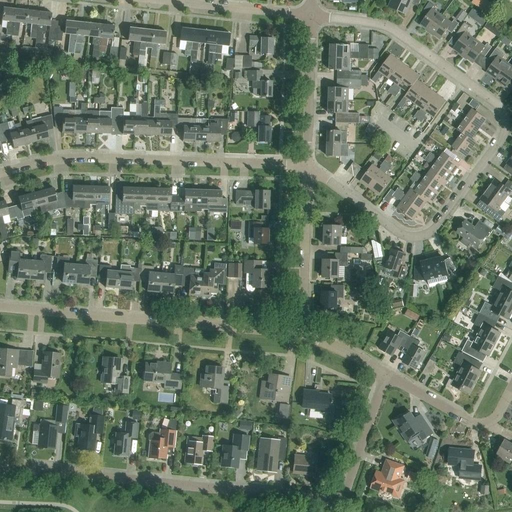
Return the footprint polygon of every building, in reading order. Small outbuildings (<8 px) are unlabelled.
[(417,7),(420,0),(391,0),(388,7),(406,15),(411,4),(417,7)] [(485,0),(472,0),(470,3),(488,15),(495,6),(485,0)] [(430,33),(442,16),(432,9),(434,6),(429,3),(422,12),(427,16),(420,26),(430,33)] [(13,22),(15,10),(9,9),(10,8),(4,7),(4,8),(3,8),(1,21),(6,21),(5,30),(6,30),(5,36),(12,36),(12,30),(13,22)] [(25,24),(27,10),(21,9),(21,10),(15,10),(13,22),(12,30),(12,36),(17,37),(18,30),(19,23),(25,24)] [(30,38),(36,39),(39,13),(32,12),(33,10),(27,10),(25,24),(32,24),(30,38)] [(461,22),(467,14),(462,11),(456,19),(461,22)] [(39,13),(36,39),(35,43),(42,44),(43,34),(45,34),(46,26),(50,26),(48,40),(56,41),(56,39),(57,26),(50,26),(51,14),(50,14),(50,13),(45,12),(44,13),(39,13)] [(442,16),(430,33),(440,40),(447,30),(451,34),(459,24),(454,20),(451,23),(442,16)] [(67,53),(73,54),(77,23),(72,22),(72,21),(67,20),(67,22),(65,22),(65,27),(57,26),(56,39),(56,41),(61,42),(62,34),(69,35),(67,53)] [(82,36),(88,37),(90,23),(84,22),(84,23),(77,23),(73,54),(79,55),(80,44),(81,44),(82,36)] [(99,52),(102,26),(95,25),(95,23),(90,23),(88,37),(92,37),(91,45),(93,45),(91,57),(98,58),(99,52)] [(463,57),(475,40),(465,33),(469,27),(464,23),(455,36),(460,40),(453,49),(463,57)] [(102,26),(99,52),(105,53),(105,47),(106,47),(107,39),(112,39),(114,27),(112,27),(112,25),(107,25),(107,26),(102,26)] [(138,56),(141,30),(136,29),(136,28),(130,27),(130,29),(129,28),(127,41),(133,41),(132,56),(138,56)] [(190,57),(193,30),(187,29),(187,28),(182,27),(181,28),(179,41),(186,42),(185,49),(184,56),(190,57)] [(204,44),(205,30),(199,29),(199,31),(193,30),(190,57),(190,62),(196,62),(196,57),(197,51),(198,43),(204,44)] [(145,47),(151,48),(153,31),(141,30),(138,56),(144,57),(145,47)] [(153,31),(151,48),(150,57),(156,58),(158,44),(164,45),(165,32),(164,32),(164,31),(159,30),(159,32),(153,31)] [(214,59),(217,33),(211,32),(211,30),(205,30),(204,44),(208,44),(208,53),(208,59),(207,65),(213,65),(214,59)] [(217,33),(214,59),(220,60),(222,46),(228,46),(229,34),(228,34),(228,32),(223,32),(223,33),(217,33)] [(272,54),(272,39),(261,39),(261,37),(249,37),(249,47),(255,47),(255,46),(257,47),(257,54),(272,54)] [(511,41),(505,37),(501,42),(507,47),(511,41)] [(475,40),(463,57),(473,64),(480,54),(484,58),(492,48),(487,44),(484,47),(475,40)] [(330,58),(350,59),(358,59),(368,59),(368,45),(359,45),(358,53),(350,53),(350,46),(344,46),(344,45),(341,45),(341,46),(330,45),(330,58)] [(116,60),(117,48),(110,47),(108,59),(116,60)] [(10,49),(0,48),(0,55),(9,57),(10,49)] [(496,80),(508,64),(502,60),(505,56),(495,49),(488,59),(493,63),(486,73),(496,80)] [(169,66),(170,54),(163,53),(162,65),(169,66)] [(388,79),(400,63),(390,55),(372,81),(376,83),(380,77),(379,77),(381,74),(388,79)] [(251,56),(242,56),(242,68),(262,68),(261,64),(258,62),(251,62),(251,56)] [(350,71),(350,59),(330,58),(329,70),(337,71),(337,80),(361,80),(361,71),(350,71)] [(232,71),(233,59),(226,59),(225,71),(232,71)] [(387,92),(391,95),(410,70),(400,63),(388,79),(395,84),(393,87),(392,86),(387,92)] [(511,78),(511,66),(508,64),(496,80),(506,87),(511,78)] [(85,69),(77,69),(76,79),(84,79),(85,69)] [(400,88),(407,93),(417,81),(420,77),(410,70),(391,95),(395,98),(399,92),(398,91),(400,88)] [(243,78),(246,78),(246,82),(252,82),(252,85),(253,85),(253,93),(253,94),(255,96),(256,96),(260,97),(271,97),(271,82),(261,81),(261,71),(247,71),(243,71),(243,78)] [(361,90),(361,80),(337,80),(337,88),(329,88),(328,101),(348,102),(348,89),(361,90)] [(407,99),(414,104),(426,88),(417,81),(407,93),(398,106),(402,109),(406,102),(405,102),(407,99)] [(414,117),(418,120),(436,95),(426,88),(414,104),(421,109),(419,112),(418,111),(414,117)] [(436,95),(418,120),(421,123),(426,117),(425,116),(427,113),(434,118),(446,102),(436,95)] [(328,101),(328,113),(336,114),(336,123),(347,123),(359,124),(359,114),(348,114),(348,102),(328,101)] [(73,133),(85,133),(86,119),(86,111),(85,111),(85,104),(81,104),(81,111),(80,111),(80,115),(75,115),(75,119),(74,119),(73,133)] [(134,135),(146,135),(147,118),(147,104),(142,104),(141,113),(141,117),(135,117),(135,121),(134,135)] [(147,121),(146,135),(158,136),(159,114),(160,106),(154,106),(153,114),(153,118),(147,118),(147,121)] [(110,108),(110,112),(99,111),(99,112),(98,134),(110,134),(110,127),(116,127),(117,108),(110,108)] [(126,135),(134,135),(135,121),(135,117),(135,113),(129,113),(129,117),(123,117),(123,109),(117,108),(116,127),(122,127),(122,136),(126,136),(126,135)] [(467,116),(480,127),(486,119),(472,109),(467,116)] [(73,133),(74,119),(75,119),(75,115),(75,111),(62,110),(62,116),(53,116),(54,128),(62,128),(61,132),(73,133)] [(85,133),(98,134),(99,112),(92,112),(86,111),(86,119),(85,133)] [(269,127),(269,116),(258,116),(258,112),(247,112),(247,127),(258,127),(258,142),(270,143),(270,127),(269,127)] [(230,113),(230,117),(229,117),(229,122),(234,123),(234,119),(237,119),(237,113),(230,113)] [(171,129),(176,130),(177,119),(177,115),(171,114),(159,114),(158,136),(170,136),(171,129)] [(31,120),(37,141),(48,138),(47,131),(52,129),(51,115),(43,117),(31,120)] [(476,133),(480,127),(467,116),(462,123),(476,133)] [(195,141),(196,120),(196,119),(190,119),(177,119),(176,130),(176,133),(182,133),(182,141),(195,141)] [(226,136),(227,119),(214,119),(214,120),(208,120),(206,142),(219,142),(219,135),(226,136)] [(25,145),(37,141),(31,120),(25,122),(26,126),(21,127),(22,131),(25,145)] [(206,142),(208,120),(202,120),(196,120),(195,141),(206,142)] [(25,145),(22,131),(21,127),(20,123),(14,125),(15,129),(9,131),(6,123),(1,124),(5,142),(11,140),(13,148),(25,145)] [(327,131),(327,144),(347,145),(347,123),(336,123),(335,131),(327,131)] [(471,140),(476,133),(462,123),(457,130),(462,134),(471,140)] [(476,143),(471,140),(462,134),(456,141),(470,150),(476,143)] [(465,157),(470,150),(456,141),(452,147),(465,157)] [(327,144),(327,156),(345,157),(345,150),(348,150),(348,145),(347,145),(327,144)] [(427,157),(452,175),(460,165),(443,153),(438,160),(435,158),(436,157),(430,153),(427,157)] [(370,189),(388,164),(393,158),(389,155),(380,167),(381,168),(379,170),(372,165),(360,181),(370,189)] [(429,173),(445,185),(452,175),(427,157),(424,160),(430,165),(431,164),(434,166),(429,173)] [(347,172),(355,178),(361,168),(354,163),(347,172)] [(388,164),(370,189),(379,196),(392,180),(385,175),(387,172),(388,172),(392,167),(388,164)] [(438,194),(445,185),(429,173),(424,179),(421,177),(422,176),(416,172),(413,176),(438,194)] [(415,192),(427,202),(431,204),(438,194),(413,176),(410,180),(416,184),(417,183),(420,185),(415,192)] [(506,188),(495,180),(488,190),(504,202),(509,196),(511,198),(511,183),(511,182),(506,188)] [(84,201),(84,187),(72,186),(72,192),(63,193),(64,197),(66,208),(71,208),(77,209),(83,209),(84,201)] [(96,202),(96,187),(84,187),(84,201),(83,209),(89,209),(89,205),(95,205),(96,202)] [(96,187),(96,202),(95,205),(95,209),(101,209),(101,205),(108,206),(108,188),(96,187)] [(53,188),(41,191),(46,208),(47,212),(53,211),(59,209),(58,209),(66,208),(64,197),(63,193),(55,195),(53,188)] [(133,210),(134,189),(122,188),(122,196),(115,195),(114,214),(133,214),(133,210)] [(146,206),(147,189),(134,189),(133,210),(139,211),(139,206),(146,206)] [(158,204),(158,190),(147,189),(146,206),(146,211),(157,211),(157,204),(158,204)] [(420,211),(427,202),(415,192),(411,189),(406,196),(403,194),(404,193),(398,189),(395,192),(420,211)] [(177,212),(177,198),(170,198),(170,190),(158,190),(158,204),(157,204),(157,211),(177,212)] [(195,213),(196,191),(184,190),(183,198),(177,198),(177,212),(183,212),(195,213)] [(510,206),(504,202),(488,190),(480,200),(491,209),(487,215),(498,223),(505,213),(510,206)] [(47,212),(46,208),(41,191),(29,195),(33,208),(39,206),(41,214),(47,212)] [(207,209),(208,191),(196,191),(195,213),(201,213),(201,209),(207,209)] [(208,191),(207,209),(207,213),(213,213),(226,214),(227,200),(220,200),(221,192),(208,191)] [(255,192),(245,192),(235,192),(235,205),(244,206),(244,203),(255,203),(255,209),(268,210),(269,192),(255,191),(255,192)] [(420,211),(395,192),(392,196),(398,200),(399,199),(402,202),(396,209),(413,221),(420,211)] [(33,208),(29,195),(18,198),(20,205),(13,207),(15,218),(16,220),(23,219),(23,218),(29,216),(30,217),(35,215),(33,208)] [(0,202),(0,234),(1,239),(7,238),(4,224),(2,217),(8,215),(9,219),(15,218),(13,207),(6,208),(5,201),(0,202)] [(230,221),(229,230),(241,230),(241,221),(230,221)] [(488,238),(493,231),(479,221),(474,228),(465,221),(456,233),(463,238),(462,240),(468,245),(470,243),(477,248),(486,237),(488,238)] [(248,244),(253,244),(267,244),(268,229),(262,229),(262,223),(249,223),(248,244)] [(507,231),(499,225),(495,230),(503,236),(507,231)] [(345,236),(346,227),(324,226),(323,245),(340,245),(341,236),(345,236)] [(373,241),(372,241),(375,259),(383,257),(381,245),(373,241)] [(29,280),(31,261),(23,260),(23,254),(20,254),(20,250),(10,249),(8,273),(15,273),(14,281),(23,281),(24,279),(29,280)] [(404,280),(407,269),(402,267),(406,254),(391,250),(385,268),(395,271),(393,276),(404,280)] [(445,264),(444,261),(442,257),(437,258),(436,252),(430,254),(438,285),(447,283),(446,277),(448,276),(448,275),(457,270),(451,260),(445,264)] [(347,267),(348,254),(335,253),(335,261),(323,260),(322,278),(338,278),(338,267),(347,267)] [(76,265),(75,284),(88,285),(89,274),(96,274),(97,261),(91,260),(92,255),(87,254),(86,260),(85,260),(85,266),(76,265)] [(422,269),(415,269),(415,281),(425,281),(425,282),(428,281),(429,287),(438,285),(430,254),(425,255),(426,261),(421,262),(421,267),(422,269)] [(39,262),(31,261),(29,280),(35,281),(35,283),(44,283),(45,274),(43,274),(43,269),(50,270),(52,257),(40,256),(39,262)] [(75,284),(76,265),(68,265),(69,258),(57,257),(56,271),(63,271),(62,283),(75,284)] [(120,272),(119,289),(131,290),(132,282),(140,283),(140,279),(141,266),(142,260),(139,259),(138,269),(129,268),(130,266),(121,265),(120,272)] [(260,262),(244,262),(244,274),(246,274),(246,288),(246,290),(248,292),(250,292),(252,292),(253,290),(254,288),(266,288),(266,271),(260,271),(260,262)] [(242,264),(228,263),(227,278),(241,279),(242,264)] [(203,274),(201,297),(210,297),(210,293),(216,293),(217,281),(225,282),(226,265),(214,264),(213,271),(209,270),(208,274),(203,274)] [(99,265),(98,279),(106,279),(105,288),(119,289),(120,272),(110,271),(111,266),(107,266),(101,265),(99,265)] [(181,283),(183,268),(183,265),(174,265),(174,269),(170,269),(169,275),(161,274),(160,293),(172,294),(174,282),(181,283)] [(153,273),(153,267),(141,266),(140,279),(148,280),(147,292),(160,293),(161,274),(153,273)] [(201,297),(203,274),(203,270),(183,268),(181,283),(181,287),(189,287),(188,295),(201,297)] [(496,299),(511,307),(511,292),(508,291),(511,283),(498,277),(493,288),(500,292),(496,299)] [(417,298),(418,285),(410,285),(409,297),(417,298)] [(343,298),(344,286),(331,286),(331,292),(322,292),(321,309),(336,310),(337,298),(343,298)] [(468,307),(471,301),(469,300),(464,298),(461,303),(468,307)] [(404,306),(403,299),(391,301),(392,308),(404,306)] [(508,320),(511,312),(511,307),(496,299),(492,307),(485,303),(479,314),(493,321),(496,314),(508,320)] [(420,321),(423,315),(411,309),(408,315),(420,321)] [(489,328),(493,321),(479,314),(474,325),(481,328),(477,336),(495,345),(501,334),(489,328)] [(404,348),(410,337),(400,331),(397,336),(389,332),(379,349),(392,357),(399,345),(404,348)] [(445,333),(442,340),(449,343),(452,336),(445,333)] [(495,345),(477,336),(473,343),(467,340),(462,352),(478,360),(481,353),(489,357),(495,345)] [(410,337),(404,348),(409,351),(402,362),(415,370),(425,353),(417,348),(420,343),(410,337)] [(16,369),(18,350),(0,348),(0,376),(11,377),(11,368),(16,369)] [(31,352),(26,351),(25,366),(25,367),(31,368),(33,351),(31,351),(31,352)] [(475,383),(481,372),(473,368),(477,362),(459,352),(454,363),(461,366),(457,374),(475,383)] [(58,379),(60,354),(43,353),(41,371),(34,370),(33,382),(46,384),(47,378),(58,379)] [(103,358),(101,383),(115,384),(115,392),(128,394),(129,378),(119,377),(121,360),(108,359),(108,358),(103,358)] [(428,377),(436,363),(430,360),(422,373),(428,377)] [(180,389),(181,375),(169,374),(170,364),(160,363),(160,365),(145,364),(143,382),(164,383),(164,388),(180,389)] [(226,403),(227,387),(221,387),(222,368),(207,367),(206,375),(201,375),(200,387),(215,388),(214,402),(226,403)] [(469,395),(475,383),(457,374),(453,381),(449,379),(445,387),(450,389),(451,386),(469,395)] [(260,398),(286,402),(290,378),(270,375),(268,387),(262,386),(260,398)] [(314,409),(314,411),(329,413),(330,400),(331,396),(317,394),(317,392),(303,391),(302,400),(301,408),(314,409)] [(12,399),(11,406),(0,404),(0,438),(9,440),(11,428),(12,428),(13,423),(20,424),(23,401),(12,399)] [(33,401),(32,410),(42,411),(43,402),(33,401)] [(69,406),(57,405),(55,422),(67,423),(69,406)] [(280,405),(279,416),(288,417),(290,406),(280,405)] [(92,408),(92,415),(101,416),(102,409),(92,408)] [(133,411),(132,419),(141,419),(141,412),(133,411)] [(407,443),(410,442),(419,436),(422,441),(433,434),(421,415),(414,419),(410,413),(404,416),(400,416),(392,421),(398,430),(400,429),(403,433),(401,434),(407,443)] [(92,415),(89,415),(88,426),(75,424),(74,437),(78,437),(77,450),(94,452),(96,434),(102,435),(104,417),(101,416),(92,415)] [(166,450),(173,451),(176,420),(170,419),(167,430),(159,430),(159,432),(153,432),(149,435),(148,440),(150,441),(148,459),(157,460),(157,458),(165,459),(166,450)] [(330,426),(329,432),(342,434),(343,421),(334,420),(334,426),(330,426)] [(252,422),(240,421),(239,429),(251,430),(252,422)] [(138,424),(135,423),(125,423),(124,434),(115,433),(113,456),(128,457),(130,438),(137,439),(138,424)] [(55,449),(57,427),(33,425),(33,431),(32,445),(35,445),(35,447),(51,448),(55,449)] [(239,450),(246,450),(247,451),(248,437),(232,435),(231,447),(223,446),(221,467),(237,468),(239,450)] [(188,437),(187,442),(185,463),(190,464),(192,466),(196,466),(198,464),(200,465),(202,451),(211,452),(212,438),(203,437),(202,438),(188,437)] [(433,438),(430,455),(436,456),(440,439),(433,438)] [(284,454),(286,439),(278,439),(277,441),(261,439),(258,471),(275,473),(277,453),(284,454)] [(501,447),(496,456),(511,465),(511,446),(506,443),(503,449),(501,447)] [(480,480),(481,467),(473,466),(474,452),(449,450),(448,465),(460,466),(459,479),(480,480)] [(322,469),(324,452),(316,451),(315,460),(305,459),(305,457),(294,456),(293,472),(306,474),(305,476),(314,477),(315,468),(322,469)] [(392,497),(398,499),(405,480),(400,479),(404,467),(385,460),(381,473),(376,472),(374,478),(372,479),(370,484),(371,486),(371,489),(381,492),(382,491),(393,494),(392,497)] [(407,480),(417,483),(420,475),(410,471),(407,480)]
